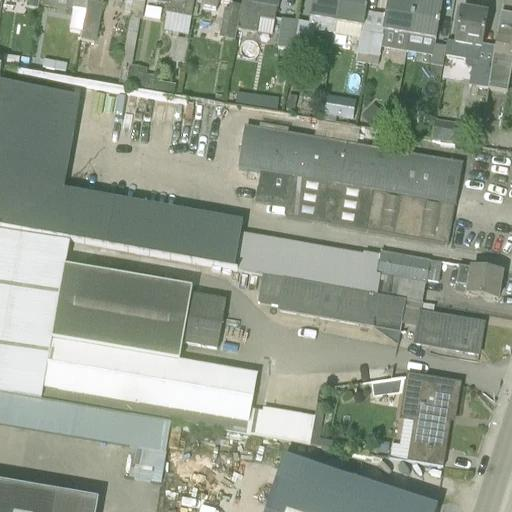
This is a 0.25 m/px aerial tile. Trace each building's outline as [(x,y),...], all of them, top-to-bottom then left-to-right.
[(38,10),(39,0),(27,0),(26,9),(38,10)] [(73,0),(71,14),(85,16),(87,0),(73,0)] [(167,0),(165,16),(191,20),(194,0),(167,0)] [(217,4),(230,6),(232,6),(233,0),(203,0),(202,8),(216,11),(217,4)] [(276,12),(278,0),(250,0),(250,4),(241,3),(240,7),(237,31),(256,35),(259,21),(274,23),(277,12),(276,12)] [(308,25),(297,24),(293,52),(292,55),(291,66),(290,72),(301,73),(307,42),(312,43),(314,33),(334,36),(336,25),(340,0),(313,0),(310,20),(309,20),(308,25)] [(340,0),(336,25),(362,29),(365,14),(367,0),(340,0)] [(395,0),(387,0),(383,33),(409,38),(415,0),(405,0),(405,2),(395,0)] [(425,1),(418,0),(415,0),(409,38),(435,42),(441,8),(425,5),(425,1)] [(95,47),(101,8),(87,6),(82,45),(95,47)] [(234,43),(237,31),(240,7),(232,6),(230,6),(229,11),(224,11),(220,40),(234,43)] [(487,91),(488,92),(498,36),(497,35),(490,72),(476,69),(479,50),(480,50),(486,16),(461,12),(455,44),(446,43),(445,49),(443,58),(464,62),(465,62),(465,66),(468,71),(471,71),(468,88),(487,91)] [(278,50),(293,52),(297,24),(282,21),(278,50)] [(366,65),(371,36),(360,34),(355,64),(366,65)] [(379,50),(382,38),(371,36),(366,65),(376,67),(379,50)] [(511,38),(498,36),(488,92),(506,95),(511,63),(511,38)] [(442,69),(443,58),(445,49),(433,47),(430,67),(442,69)] [(291,66),(292,55),(281,53),(279,64),(291,66)] [(145,76),(146,70),(130,67),(126,90),(142,93),(145,76)] [(154,95),(156,83),(157,78),(145,76),(142,93),(154,95)] [(175,86),(156,83),(154,95),(173,98),(175,86)] [(0,86),(0,230),(236,273),(241,236),(242,224),(64,192),(80,100),(0,86)] [(293,117),(296,98),(288,97),(285,116),(293,117)] [(279,101),(263,98),(261,110),(278,113),(279,101)] [(332,98),(329,116),(354,120),(357,101),(332,98)] [(382,115),(373,106),(360,118),(369,127),(382,115)] [(237,171),(259,175),(254,204),(286,210),(285,218),(447,247),(462,165),(287,135),(287,131),(260,126),(259,130),(244,127),(237,171)] [(224,301),(64,273),(69,245),(0,233),(0,396),(42,404),(41,402),(65,405),(246,436),(306,447),(309,416),(265,408),(264,413),(250,411),(256,376),(214,368),(179,362),(182,346),(216,352),(224,301)] [(236,273),(261,278),(418,305),(422,305),(426,283),(437,284),(441,264),(380,254),(379,258),(363,255),(363,257),(241,236),(236,273)] [(497,301),(502,275),(457,268),(452,294),(497,301)] [(418,305),(261,278),(257,305),(277,309),(277,313),(373,330),(396,347),(400,326),(415,328),(418,305)] [(418,305),(415,328),(413,342),(479,352),(485,324),(433,316),(434,307),(422,305),(418,305)] [(461,385),(405,376),(399,417),(398,422),(413,424),(406,464),(443,470),(445,455),(439,454),(440,445),(444,426),(446,415),(454,417),(461,385)] [(0,427),(60,438),(65,408),(42,404),(0,396),(0,427)] [(283,458),(264,511),(436,511),(437,509),(283,458)] [(0,511),(96,511),(98,502),(0,486),(0,511)]
